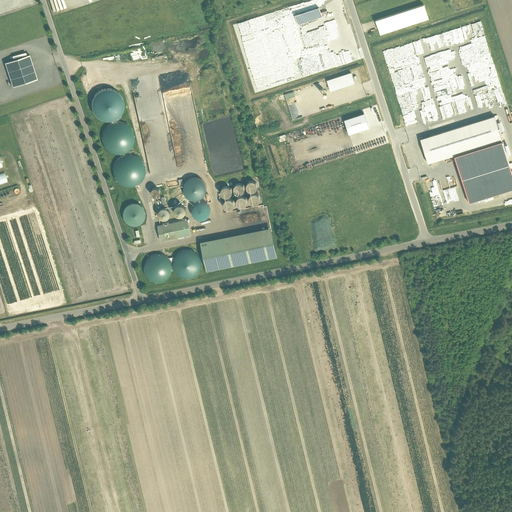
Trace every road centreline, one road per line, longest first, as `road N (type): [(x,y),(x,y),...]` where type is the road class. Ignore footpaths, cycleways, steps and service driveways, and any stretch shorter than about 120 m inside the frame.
road 1 (residential): [(511,224),(141,299)]
road 2 (residential): [(44,0),(141,299)]
road 3 (residential): [(141,299),(0,328)]
road 4 (unknown): [(408,127),(489,109),(511,136)]
